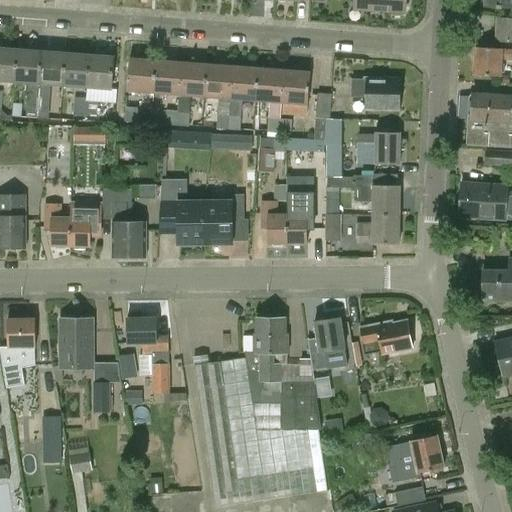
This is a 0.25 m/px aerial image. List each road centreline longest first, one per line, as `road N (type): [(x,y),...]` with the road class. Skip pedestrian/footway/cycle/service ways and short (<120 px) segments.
road 1 (residential): [(441,50),(0,11)]
road 2 (residential): [(434,279),(0,282)]
road 3 (residential): [(491,511),(434,279)]
road 4 (residential): [(434,279),(441,50)]
